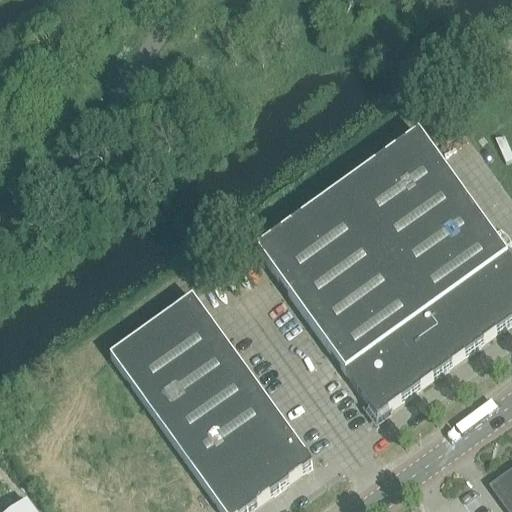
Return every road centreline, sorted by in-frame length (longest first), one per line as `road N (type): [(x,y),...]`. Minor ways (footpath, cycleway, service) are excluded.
road 1 (residential): [(0,227),(77,164),(190,0)]
road 2 (unclassified): [(364,511),(511,406)]
